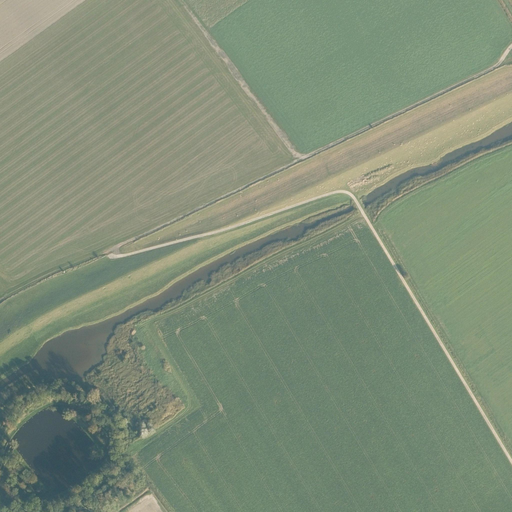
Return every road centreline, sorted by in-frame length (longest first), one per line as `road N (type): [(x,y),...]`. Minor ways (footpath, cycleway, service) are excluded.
road 1 (track): [(511,46),(499,64),(0,297)]
road 2 (track): [(511,464),(347,193),(115,258),(109,251)]
